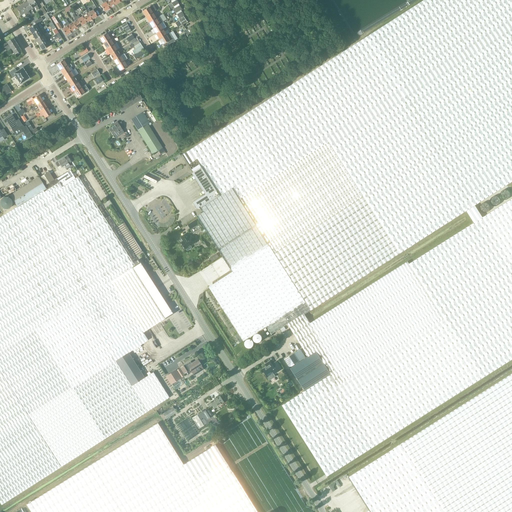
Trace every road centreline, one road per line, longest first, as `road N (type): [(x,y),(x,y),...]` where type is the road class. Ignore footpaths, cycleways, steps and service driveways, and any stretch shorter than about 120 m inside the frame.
road 1 (unclassified): [(322,511),(47,79)]
road 2 (residential): [(83,37),(110,80),(117,76),(152,54),(126,11)]
